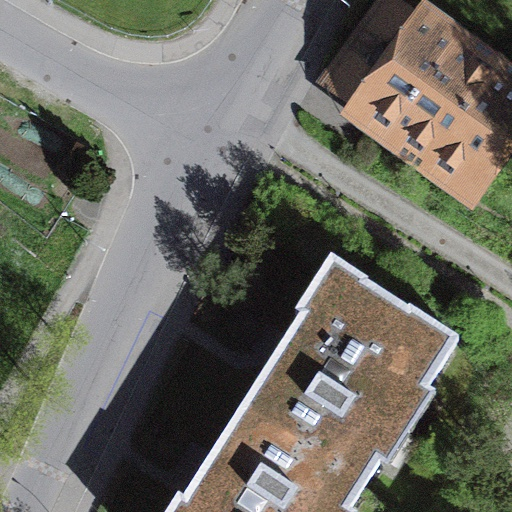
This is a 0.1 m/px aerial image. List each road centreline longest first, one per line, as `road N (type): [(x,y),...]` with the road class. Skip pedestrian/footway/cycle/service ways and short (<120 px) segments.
road 1 (residential): [(33,511),(216,154)]
road 2 (residential): [(216,154),(0,27)]
road 3 (residential): [(216,154),(299,0)]
